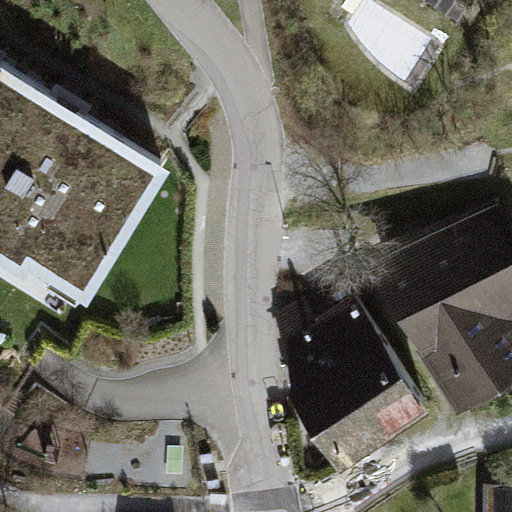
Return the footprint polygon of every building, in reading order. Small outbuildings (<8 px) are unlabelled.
[(0,55),(0,246),(87,299),(171,160),(0,55)] [(511,217),(500,201),(375,252),(468,396),(511,370),(511,298),(511,297),(511,296),(511,217)] [(362,294),(322,311),(387,430),(430,401),(362,294)] [(346,459),(387,430),(322,311),(289,328),(294,393),(346,459)] [(511,511),(511,481),(491,482),(491,511),(511,511)]
